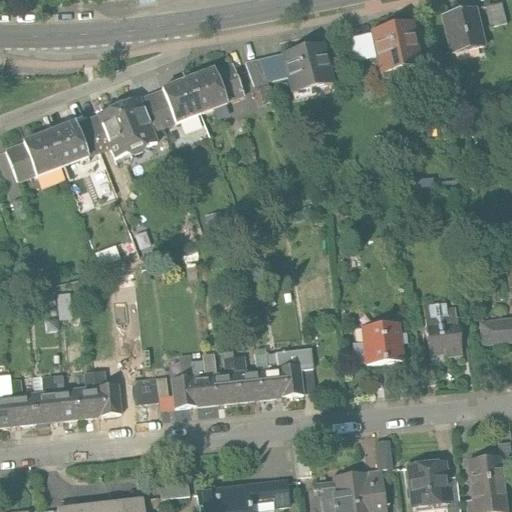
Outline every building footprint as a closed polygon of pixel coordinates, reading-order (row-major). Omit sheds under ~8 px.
[(484,9),(489,31),(505,28),(500,6),(484,9)] [(439,18),(448,58),(484,50),(475,10),(439,18)] [(373,60),(377,77),(420,67),(411,25),(368,35),(373,60)] [(373,60),(368,35),(346,40),(352,65),(373,60)] [(323,45),(279,56),(285,81),(289,98),(333,87),(323,45)] [(285,81),(279,56),(243,65),(254,89),(285,81)] [(212,72),(225,108),(244,100),(230,65),(212,72)] [(211,70),(183,80),(198,118),(225,108),(212,72),(211,70)] [(183,80),(157,90),(172,128),(198,118),(183,80)] [(158,94),(138,101),(152,136),(172,128),(158,94)] [(111,164),(156,147),(152,136),(138,101),(138,99),(93,116),(94,118),(107,154),(111,164)] [(94,118),(72,126),(85,162),(107,154),(94,118)] [(70,124),(45,134),(59,171),(85,162),(70,124)] [(45,134),(0,151),(14,188),(59,171),(45,134)] [(511,261),(504,263),(507,292),(511,291),(511,321),(477,325),(479,351),(511,346),(511,261)] [(443,362),(460,361),(457,325),(424,329),(427,360),(442,358),(443,362)] [(358,330),(362,370),(402,365),(398,326),(358,330)] [(280,402),(302,400),(300,379),(298,368),(277,371),(280,402)] [(258,404),(280,402),(277,371),(255,373),(258,404)] [(237,407),(258,404),(255,373),(233,375),(237,407)] [(215,409),(237,407),(233,375),(212,378),(215,409)] [(193,411),(215,409),(212,378),(190,380),(193,411)] [(300,379),(302,400),(314,398),(312,378),(300,379)] [(172,414),(193,411),(190,380),(168,382),(172,414)] [(130,385),(132,410),(157,407),(154,382),(130,385)] [(98,422),(120,420),(116,389),(95,391),(98,422)] [(76,425),(98,422),(95,391),(73,394),(76,425)] [(55,427),(76,425),(73,394),(51,396),(55,427)] [(33,429),(55,427),(51,396),(30,398),(33,429)] [(11,431),(33,429),(30,398),(8,400),(11,431)] [(0,432),(11,431),(8,400),(0,401),(0,432)] [(373,447),(376,475),(382,475),(391,474),(388,445),(373,447)] [(505,511),(500,461),(463,465),(468,511),(505,511)] [(427,511),(444,510),(449,510),(446,484),(444,465),(402,470),(406,511),(427,511)] [(333,511),(385,511),(382,475),(376,475),(330,480),(333,511)] [(457,511),(454,483),(446,484),(449,510),(444,510),(444,511),(457,511)] [(286,484),(247,488),(249,511),(283,511),(289,511),(286,484)] [(196,511),(249,511),(247,488),(194,494),(196,511)] [(141,511),(140,502),(53,511),(141,511)]
